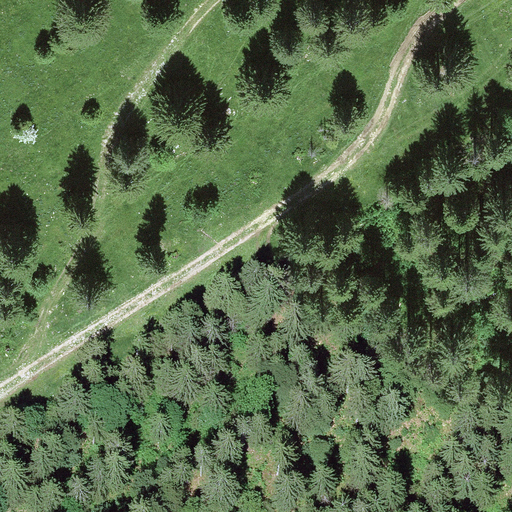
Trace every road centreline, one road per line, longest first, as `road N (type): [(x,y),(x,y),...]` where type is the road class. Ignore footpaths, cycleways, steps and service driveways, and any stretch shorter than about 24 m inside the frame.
road 1 (track): [(451,0),(421,25),(366,143),(0,386)]
road 2 (track): [(211,0),(168,35),(125,97),(97,204),(16,375)]
